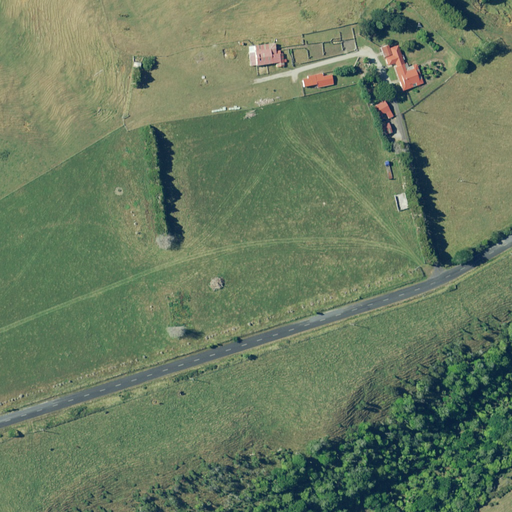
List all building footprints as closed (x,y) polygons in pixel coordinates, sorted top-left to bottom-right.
[(274,43),(253,46),(254,51),(248,51),(250,66),(275,62),(276,67),(284,65),(282,50),(275,51),(274,43)] [(407,68),(398,45),(389,48),(388,44),(380,47),(387,65),(393,63),(394,67),(403,90),(424,82),(421,74),(417,76),(413,65),(407,68)] [(323,76),(322,73),(311,75),(311,77),(302,78),(303,86),(317,83),(318,87),(334,84),(332,74),(323,76)] [(393,115),(385,101),(373,107),(378,116),(386,112),(389,118),(393,115)] [(406,194),(395,196),(398,209),(409,207),(406,194)]
